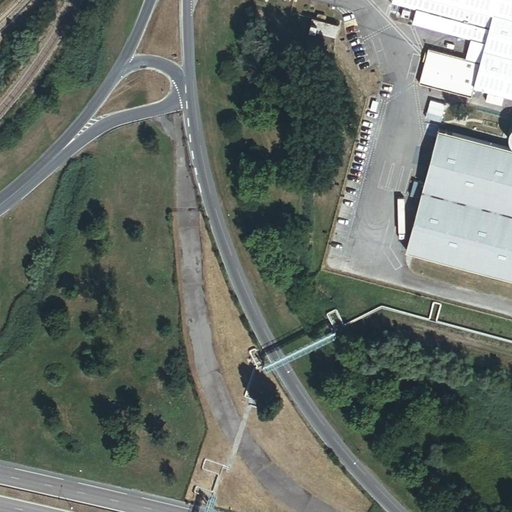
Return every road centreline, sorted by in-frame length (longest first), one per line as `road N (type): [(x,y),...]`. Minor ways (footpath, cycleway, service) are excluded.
road 1 (tertiary): [(403,511),(369,481),(247,309),(199,171),(188,101)]
road 2 (tertiary): [(48,163),(113,120),(188,101)]
road 3 (secondary): [(151,511),(0,478)]
road 4 (tertiary): [(121,64),(48,163)]
